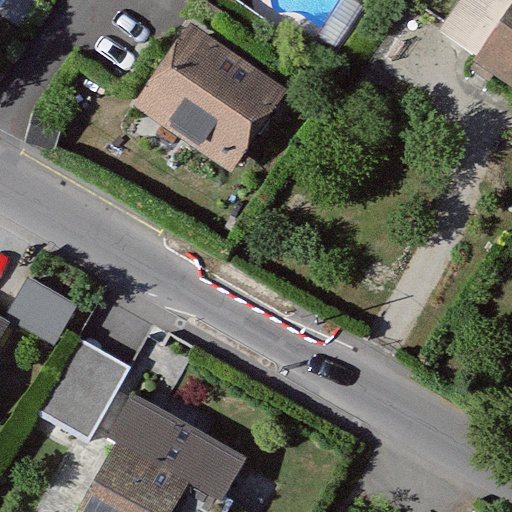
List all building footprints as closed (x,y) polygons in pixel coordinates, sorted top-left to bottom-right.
[(511,94),(511,0),(466,0),(442,35),(483,63),(478,71),(511,94)] [(289,97),(191,30),(135,111),(233,179),(289,97)] [(66,119),(39,111),(29,144),(56,152),(66,119)] [(78,307),(29,279),(10,314),(59,342),(78,307)] [(0,317),(0,341),(10,324),(0,317)] [(106,352),(81,338),(40,411),(93,440),(133,367),(106,352)] [(80,511),(225,511),(250,461),(131,398),(109,437),(121,444),(80,511)]
